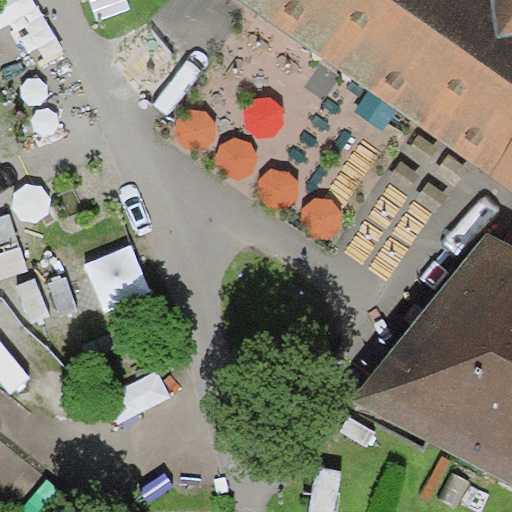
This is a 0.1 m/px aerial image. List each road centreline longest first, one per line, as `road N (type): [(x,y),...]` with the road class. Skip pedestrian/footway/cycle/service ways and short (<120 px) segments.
road 1 (track): [(414,202),(392,286),(347,382),(291,432),(250,453),(177,462),(115,448),(0,360)]
road 2 (residential): [(249,511),(250,453),(165,208),(54,0)]
road 3 (track): [(165,208),(265,223),(392,286)]
